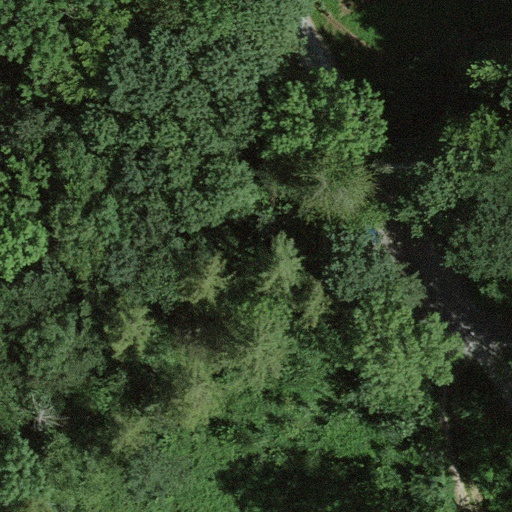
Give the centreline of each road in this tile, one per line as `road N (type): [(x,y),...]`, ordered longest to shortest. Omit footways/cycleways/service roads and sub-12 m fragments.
road 1 (track): [(511,391),(459,338),(269,0)]
road 2 (track): [(473,511),(449,382),(459,338),(511,331)]
